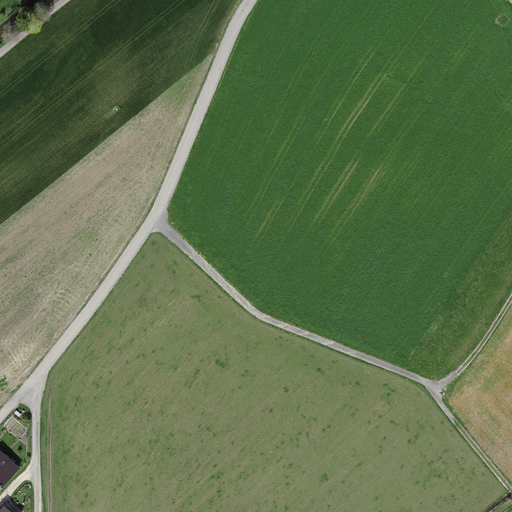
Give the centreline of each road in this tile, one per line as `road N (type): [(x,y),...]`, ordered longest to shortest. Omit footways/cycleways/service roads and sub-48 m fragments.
road 1 (unclassified): [(249,0),(154,217),(0,416)]
road 2 (track): [(154,217),(256,313),(433,389)]
road 3 (track): [(34,378),(36,511)]
road 4 (track): [(433,389),(511,489)]
road 5 (track): [(433,389),(473,354),(511,296)]
